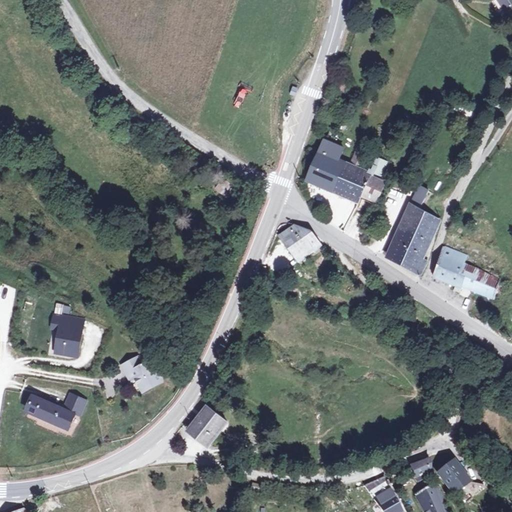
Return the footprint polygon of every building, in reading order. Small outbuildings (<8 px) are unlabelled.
[(511,0),(498,0),(506,11),(511,7),(511,0)] [(442,105),(445,99),(435,95),(433,101),(442,105)] [(351,165),(344,162),(345,160),(343,159),(342,161),(339,160),(344,149),(325,140),(307,181),(345,198),(357,168),(351,165)] [(371,174),(369,173),(362,170),(371,147),(360,142),(351,165),(357,168),(345,198),(358,204),(361,198),(362,195),(371,174)] [(378,201),(386,183),(380,180),(387,163),(378,159),(372,171),(370,171),(369,173),(371,174),(362,195),(378,201)] [(228,181),(224,177),(216,189),(228,199),(231,196),(233,197),(236,194),(224,185),(228,181)] [(412,204),(388,257),(422,275),(428,262),(424,259),(441,220),(424,211),(433,194),(420,187),(412,204)] [(378,201),(362,195),(361,198),(376,205),(378,201)] [(296,227),(283,235),(301,260),(321,245),(311,232),(308,235),(305,230),(296,227)] [(500,285),(502,280),(464,262),(467,255),(444,247),(433,277),(456,285),(454,291),(460,293),(462,287),(495,300),(497,293),(500,285)] [(497,293),(502,295),(506,287),(500,285),(497,293)] [(63,319),(56,317),(53,330),(61,331),(63,319)] [(497,322),(489,317),(485,323),(493,330),(497,322)] [(71,320),(63,319),(61,331),(57,355),(78,359),(84,329),(70,326),(71,320)] [(85,323),(71,320),(70,326),(84,329),(85,323)] [(102,342),(107,329),(101,327),(96,339),(102,342)] [(143,369),(139,360),(123,369),(128,379),(133,377),(143,395),(162,385),(151,365),(143,369)] [(86,405),(72,398),(65,414),(33,399),(27,413),(68,432),(74,418),(75,415),(80,418),(86,405)] [(209,404),(188,429),(210,447),(231,423),(209,404)] [(428,449),(407,458),(412,468),(414,467),(418,473),(427,468),(424,462),(430,461),(430,454),(428,449)] [(454,457),(438,464),(439,469),(450,484),(466,475),(454,457)] [(407,511),(394,488),(386,477),(367,486),(383,511),(407,511)] [(451,511),(450,509),(437,478),(412,489),(420,508),(424,507),(426,511),(451,511)]
